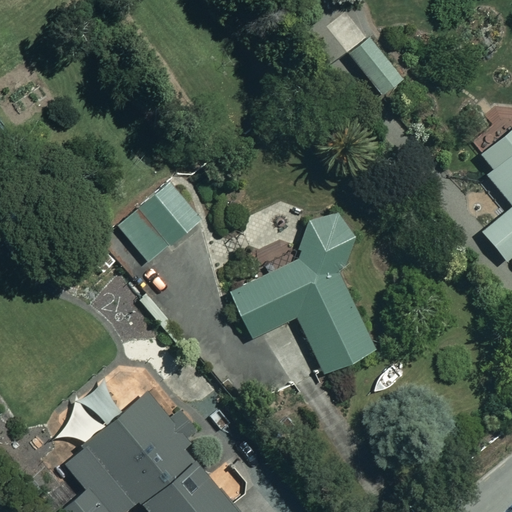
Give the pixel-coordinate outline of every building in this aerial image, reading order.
[(396,80),(365,39),(344,55),(375,96),(396,80)] [(511,119),(471,152),(485,170),(480,173),(507,207),(476,232),(498,260),(511,249),(511,119)] [(194,221),(162,181),(112,221),(143,261),(194,221)] [(353,259),(331,212),(306,218),(292,243),(299,258),(224,292),(245,338),(291,316),(317,373),(366,351),(329,270),(353,259)] [(186,439),(143,387),(75,443),(78,446),(59,461),(80,486),(51,510),(52,511),(115,511),(132,499),(143,511),(238,511),(216,485),(214,487),(179,445),(186,439)]
